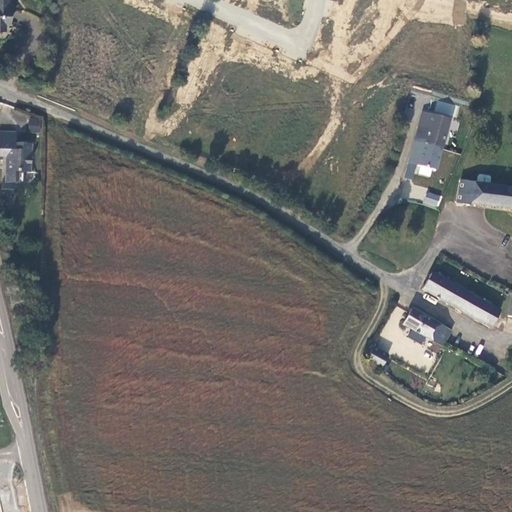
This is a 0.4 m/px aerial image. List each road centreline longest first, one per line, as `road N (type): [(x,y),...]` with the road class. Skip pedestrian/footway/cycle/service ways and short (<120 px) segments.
road 1 (unclassified): [(511,339),(483,334),(259,198),(0,90)]
road 2 (track): [(511,385),(450,416),(412,406),(364,375),(359,352),(391,281)]
road 3 (residential): [(318,0),(304,45),(195,0)]
road 4 (tertiary): [(29,452),(0,296)]
